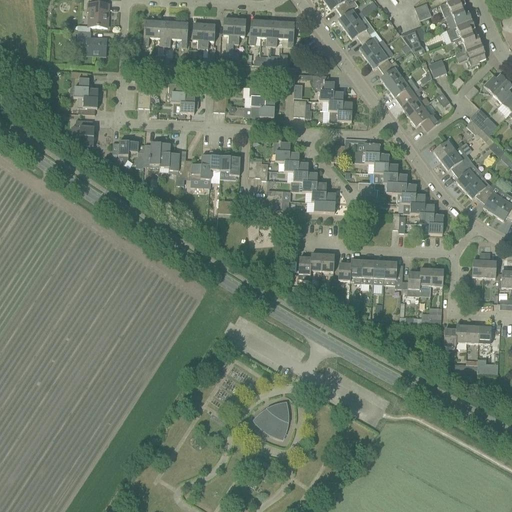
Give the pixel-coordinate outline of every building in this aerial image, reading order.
[(327,0),(323,4),(330,14),(334,11),(338,15),(353,4),(359,0),(327,0)] [(444,19),(463,12),(462,8),(464,7),(461,0),(457,0),(446,5),(439,8),(444,19)] [(336,23),(344,33),(363,19),(360,15),(355,18),(352,13),(357,9),(353,4),(338,15),(341,20),(336,23)] [(372,4),(367,8),(371,13),(376,9),(372,4)] [(87,13),(88,14),(87,28),(77,28),(77,34),(90,34),(90,29),(106,30),(108,7),(87,5),(87,13)] [(425,6),(414,11),(413,11),(416,17),(427,12),(425,6)] [(418,23),(419,22),(429,18),(427,12),(416,17),(418,23)] [(450,31),(470,23),(467,15),(465,16),(463,12),(444,19),(444,20),(445,20),(450,31)] [(363,19),(344,33),(351,43),(355,40),(359,45),(369,37),(373,34),(363,19)] [(227,39),(227,46),(226,46),(225,59),(226,60),(226,61),(219,61),(218,65),(231,66),(231,62),(232,62),(233,47),(232,46),(234,22),(223,21),(222,38),(222,39),(227,39)] [(232,46),(233,47),(237,47),(238,40),(244,40),(245,23),(234,22),(232,46)] [(254,41),(260,41),(261,24),(250,23),(248,48),(254,48),(254,41)] [(450,31),(446,33),(451,45),(453,44),(460,41),(472,36),(471,32),(474,31),(470,23),(450,31)] [(153,42),(154,25),(143,24),(142,48),(148,48),(148,41),(153,42)] [(261,24),(260,41),(265,41),(265,49),(270,49),(272,24),(261,24)] [(272,24),(270,49),(275,49),(276,42),(281,43),(282,25),(272,24)] [(154,25),(153,42),(159,42),(159,49),(164,49),(165,26),(154,25)] [(282,25),(281,43),(287,43),(287,50),(292,51),(293,26),(282,25)] [(165,26),(164,49),(169,49),(169,42),(175,42),(176,26),(165,26)] [(176,26),(175,42),(181,43),(181,50),(185,51),(187,27),(176,26)] [(202,51),(203,28),(192,27),(191,44),(197,44),(196,51),(202,51)] [(203,28),(202,51),(207,52),(208,44),(213,45),(214,28),(203,28)] [(414,45),(420,43),(416,31),(409,33),(409,34),(414,45)] [(407,47),(407,48),(408,48),(416,59),(425,55),(423,51),(424,50),(420,43),(414,45),(409,34),(409,33),(399,37),(400,38),(407,47)] [(85,57),(95,57),(105,58),(106,42),(90,42),(90,34),(77,34),(76,44),(86,45),(85,57)] [(457,49),(460,55),(480,47),(477,38),(474,40),(472,36),(460,41),(462,47),(457,49)] [(382,42),(376,47),(369,37),(359,45),(362,49),(358,52),(365,62),(380,52),(386,48),(382,42)] [(458,64),(463,62),(468,60),(471,69),(478,66),(477,62),(482,60),(481,56),(483,55),(480,47),(460,55),(455,57),(458,64)] [(380,52),(365,62),(373,72),(377,69),(380,74),(390,66),(387,62),(393,58),(386,48),(380,52)] [(264,68),(269,69),(270,60),(259,59),(259,64),(258,68),(264,68)] [(270,60),(269,69),(280,69),(280,65),(280,60),(275,60),(270,60)] [(394,63),(390,66),(380,74),(384,78),(379,81),(386,91),(401,81),(394,71),(398,68),(394,63)] [(439,78),(445,75),(440,63),(434,65),(439,78)] [(433,80),(439,78),(434,65),(428,68),(433,80)] [(73,100),(77,100),(88,100),(88,91),(88,82),(87,82),(87,75),(70,74),(70,80),(70,82),(72,84),(72,90),(70,91),(69,100),(73,101),(73,100)] [(493,77),(482,88),(492,97),(505,83),(499,77),(496,80),(493,77)] [(310,85),(319,85),(318,105),(327,105),(333,106),(333,95),(334,85),(327,85),(328,79),(311,78),(310,85)] [(459,78),(453,86),(458,91),(465,83),(459,78)] [(397,105),(416,91),(417,91),(409,81),(404,85),(401,81),(386,91),(394,101),(397,105)] [(511,90),(505,83),(492,97),(501,106),(511,94),(509,92),(511,90)] [(165,95),(165,105),(170,105),(180,106),(184,106),(184,96),(185,87),(168,86),(167,95),(165,95)] [(478,93),(473,88),(464,98),(469,102),(478,93)] [(250,110),(252,110),(264,111),(265,101),(265,91),(249,90),(249,100),(251,100),(250,110)] [(98,91),(88,91),(88,100),(77,100),(77,111),(78,111),(78,117),(95,118),(95,111),(97,111),(98,91)] [(400,110),(408,120),(422,110),(429,105),(426,100),(422,103),(419,99),(421,97),(416,91),(397,105),(401,110),(400,110)] [(511,94),(501,106),(496,111),(506,120),(508,117),(509,117),(511,113),(511,94)] [(327,114),(329,114),(342,115),(342,105),(343,95),(333,95),(333,106),(327,105),(327,114)] [(449,105),(442,95),(442,96),(439,97),(435,100),(443,110),(449,105)] [(179,116),(178,120),(184,120),(185,116),(194,117),(194,111),(198,111),(198,104),(194,104),(195,97),(184,96),(184,106),(180,106),(179,116)] [(274,101),(265,101),(264,111),(252,110),(252,120),(273,121),(274,101)] [(298,120),(304,120),(304,121),(310,122),(311,114),(309,114),(309,113),(305,113),(305,106),(305,104),(299,103),(298,120)] [(337,126),(337,125),(351,125),(352,106),(342,105),(342,115),(329,114),(329,125),(337,126)] [(422,110),(408,120),(415,130),(417,129),(421,126),(426,133),(439,123),(434,116),(430,120),(428,117),(422,110)] [(479,112),(474,117),(483,126),(484,125),(488,121),(479,112)] [(46,126),(54,126),(54,117),(47,117),(46,126)] [(472,124),(481,132),(488,139),(493,134),(484,125),(483,126),(474,117),(469,121),(472,124)] [(488,121),(484,125),(492,134),(497,129),(488,121)] [(75,123),(75,128),(73,128),(71,130),(71,137),(73,139),(75,139),(75,144),(76,146),(83,146),(83,149),(93,150),(93,130),(92,130),(92,123),(75,123)] [(477,136),(481,132),(472,124),(466,130),(475,138),(476,137),(477,136)] [(489,140),(488,139),(481,132),(477,136),(476,137),(485,145),(489,140)] [(378,168),(379,157),(380,147),(366,147),(366,142),(345,141),(344,149),(344,151),(348,151),(348,145),(363,145),(363,155),(354,155),(354,166),(364,167),(368,167),(378,168)] [(440,164),(454,153),(447,143),(433,154),(440,164)] [(111,162),(111,171),(115,174),(119,168),(124,168),(128,162),(128,159),(128,155),(138,155),(144,155),(144,148),(138,147),(138,145),(119,144),(119,146),(112,146),(112,156),(111,162)] [(271,164),(283,165),(289,165),(289,155),(295,156),(295,152),(289,152),(289,146),(280,145),(280,144),(277,144),(277,145),(272,145),(271,164)] [(144,155),(143,169),(158,170),(159,156),(169,157),(170,147),(150,146),(150,148),(144,148),(144,155)] [(451,172),(454,177),(466,168),(471,164),(460,150),(454,153),(440,164),(447,174),(451,172)] [(210,173),(220,174),(220,159),(215,159),(215,155),(208,154),(208,158),(201,158),(200,167),(210,168),(210,173)] [(138,155),(137,161),(136,161),(135,171),(143,171),(143,169),(144,155),(138,155)] [(283,165),(283,175),(287,175),(297,175),(298,165),(304,166),(304,162),(298,162),(298,156),(295,156),(289,155),(289,165),(283,165)] [(508,158),(505,155),(499,161),(502,163),(508,158)] [(159,156),(158,170),(169,170),(168,173),(177,176),(177,188),(184,188),(184,179),(185,163),(179,162),(179,157),(169,157),(159,156)] [(387,177),(388,167),(388,157),(379,157),(378,168),(368,167),(368,176),(373,176),(378,176),(387,177)] [(220,159),(220,174),(229,174),(229,178),(239,179),(240,160),(220,159)] [(210,168),(200,167),(191,167),(191,163),(185,163),(184,179),(190,179),(190,182),(209,182),(210,173),(210,168)] [(466,168),(454,177),(458,182),(455,184),(464,193),(477,181),(481,177),(471,164),(466,168)] [(307,185),(307,175),(308,166),(298,165),(297,175),(287,175),(287,184),(290,185),(292,185),(296,185),(307,185)] [(396,188),(397,177),(398,167),(388,167),(387,177),(378,176),(377,186),(387,187),(396,188)] [(317,176),(307,175),(307,185),(296,185),(292,185),(290,185),(289,195),(290,195),(311,196),(316,196),(316,186),(317,176)] [(407,177),(397,177),(396,188),(387,187),(386,196),(396,197),(406,197),(406,187),(406,184),(408,184),(408,178),(406,178),(407,177)] [(477,181),(464,193),(472,202),(475,200),(480,204),(489,193),(491,190),(488,187),(485,183),(486,182),(481,177),(477,181)] [(326,186),(316,186),(316,196),(311,196),(311,205),(314,205),(325,206),(325,196),(326,186)] [(489,193),(480,204),(485,208),(483,211),(493,218),(507,197),(501,193),(502,192),(494,186),(491,190),(489,193)] [(396,197),(396,206),(401,206),(403,207),(415,207),(415,197),(416,188),(406,187),(406,197),(396,197)] [(265,206),(282,207),(282,203),(290,204),(290,195),(289,195),(283,194),(283,200),(265,199),(265,202),(265,206)] [(334,216),(335,196),(325,196),(325,206),(314,205),(314,215),(334,216)] [(415,207),(403,207),(403,216),(419,217),(424,217),(424,207),(425,198),(415,197),(415,207)] [(507,197),(493,218),(504,224),(506,221),(511,224),(511,223),(511,200),(507,197)] [(424,217),(419,217),(419,227),(422,227),(433,228),(433,217),(434,208),(424,207),(424,217)] [(422,227),(422,236),(442,238),(443,218),(433,217),(433,228),(422,227)] [(473,263),(472,280),(483,281),(485,256),(480,255),(479,264),(473,263)] [(485,256),(483,281),(495,281),(496,271),(496,265),(489,264),(490,256),(485,256)] [(311,261),(310,274),(322,275),(323,257),(311,257),(311,261)] [(333,276),(333,268),(334,258),(323,257),(322,275),(333,276)] [(310,280),(311,261),(299,261),(298,270),(298,277),(298,282),(310,282),(310,280)] [(350,263),(350,267),(349,284),(353,284),(354,286),(360,286),(362,264),(350,263)] [(373,264),(365,264),(362,264),(360,286),(372,287),(373,264)] [(383,288),(384,265),(373,264),(372,287),(383,288)] [(383,288),(387,288),(395,288),(395,291),(401,291),(402,284),(395,284),(396,266),(384,265),(383,288)] [(338,284),(349,284),(350,267),(338,266),(338,284)] [(501,286),(501,291),(511,291),(511,270),(506,271),(506,272),(502,271),(501,276),(501,286)] [(419,293),(418,300),(430,300),(430,289),(431,272),(420,272),(420,276),(419,289),(419,293)] [(431,272),(430,289),(443,290),(444,273),(431,272)] [(408,285),(404,284),(402,284),(401,291),(407,292),(407,299),(418,300),(419,293),(419,289),(420,276),(408,275),(408,285)] [(296,297),(304,298),(304,289),(296,288),(296,297)] [(500,312),(511,312),(511,302),(500,302),(500,312)] [(456,333),(456,345),(466,346),(467,330),(457,329),(456,333)] [(466,346),(468,346),(478,347),(479,330),(467,330),(466,346)] [(479,330),(478,347),(479,347),(490,347),(491,347),(491,353),(498,354),(499,339),(491,338),(491,340),(490,340),(490,338),(490,336),(491,331),(480,330),(479,330)] [(455,350),(456,345),(456,333),(444,332),(444,342),(443,349),(455,350)] [(285,439),(286,436),(287,433),(287,430),(282,428),(287,424),(288,425),(288,420),(288,417),(288,412),(287,409),(283,406),(280,407),(275,409),(272,410),(268,412),(267,413),(264,415),(261,417),(258,421),(255,423),(254,424),(257,427),(260,431),(262,432),(266,435),(268,436),(272,438),(279,441),(281,442),(282,442),(284,442),(284,441),(285,439)]
